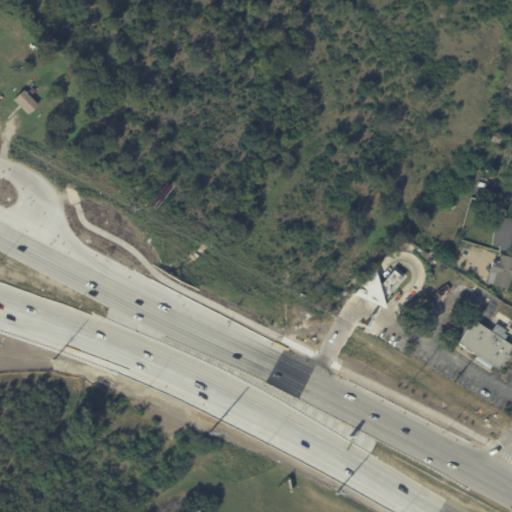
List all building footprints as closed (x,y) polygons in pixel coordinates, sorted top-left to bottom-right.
[(24,111),(13,100),(23,90),(38,106),(29,116),(24,111)] [(494,132),(503,135),(501,144),(491,141),(494,132)] [(511,219),(511,252),(493,250),(497,218),(511,219)] [(511,258),(511,282),(509,291),(493,286),(493,285),(488,283),(491,273),(490,273),(494,261),(501,263),(502,256),(511,258)] [(393,268),(404,278),(376,306),(366,297),(393,268)] [(486,331),(488,332),(494,324),(503,330),(501,333),(504,336),(501,341),(511,348),(496,370),(456,343),(471,321),(486,331)]
